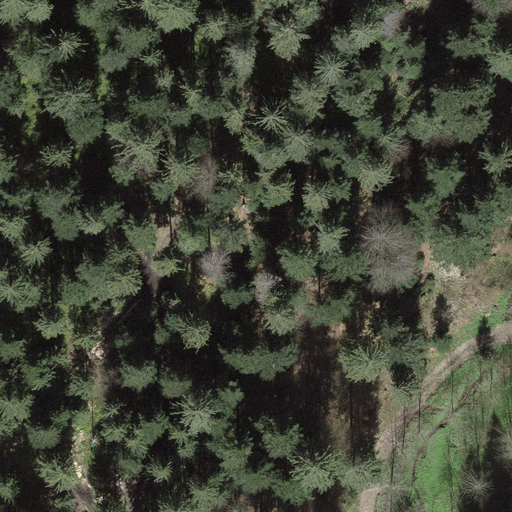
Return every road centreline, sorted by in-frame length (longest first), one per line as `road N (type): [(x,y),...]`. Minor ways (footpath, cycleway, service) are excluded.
road 1 (track): [(365,511),(405,401),(511,324)]
road 2 (track): [(104,511),(64,479),(0,452)]
